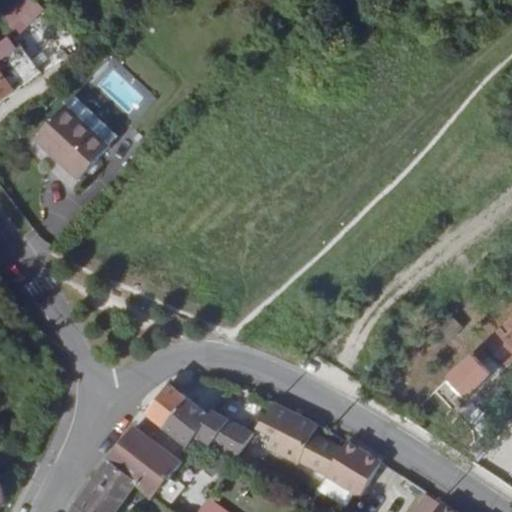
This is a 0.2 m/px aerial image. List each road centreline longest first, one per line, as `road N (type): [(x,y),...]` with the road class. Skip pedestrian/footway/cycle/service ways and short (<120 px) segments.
road 1 (unclassified): [(99,401),(181,357),(208,356),(360,423),(503,511)]
road 2 (tertiary): [(0,237),(78,347),(99,401)]
road 3 (tertiary): [(99,401),(34,511)]
